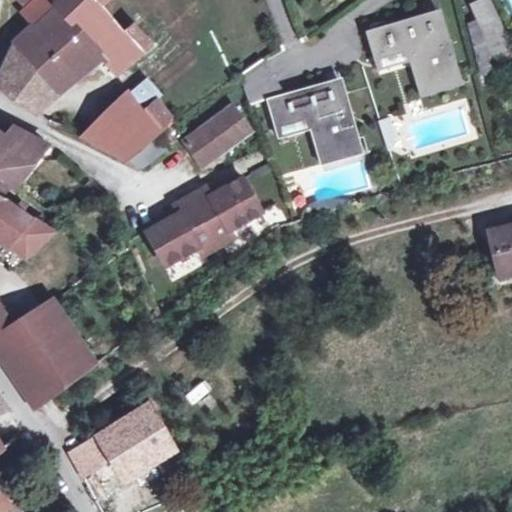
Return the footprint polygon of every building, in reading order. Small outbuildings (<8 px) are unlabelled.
[(52,0),(32,22),(13,41),(0,73),(0,80),(26,100),(32,104),(51,87),(94,53),(114,75),(147,43),(130,23),(120,32),(96,3),(100,0),(52,0)] [(52,0),(31,0),(21,10),(32,22),(52,0)] [(469,0),(467,1),(474,17),(493,11),(488,0),(469,0)] [(364,30),(374,57),(407,48),(410,58),(422,94),(460,82),(439,8),(364,30)] [(509,45),(493,11),(474,17),(475,19),(491,52),(509,45)] [(473,58),(491,52),(475,19),(463,22),(473,58)] [(377,68),(410,58),(407,48),(374,57),(377,68)] [(246,92),(275,75),(261,56),(237,74),(246,92)] [(266,98),(274,126),(306,116),(309,127),(319,162),(360,151),(339,77),(266,98)] [(99,144),(126,160),(157,135),(173,123),(154,97),(159,92),(146,78),(128,93),(138,109),(99,144)] [(85,136),(99,144),(138,109),(128,93),(127,92),(85,136)] [(200,164),(248,127),(229,103),(182,139),(200,164)] [(277,136),(309,127),(306,116),(274,126),(277,136)] [(0,131),(0,172),(11,183),(44,142),(9,124),(2,133),(0,131)] [(166,149),(157,135),(126,160),(141,169),(166,149)] [(0,172),(0,239),(7,245),(31,217),(1,195),(11,183),(0,172)] [(204,187),(189,195),(218,245),(233,236),(228,225),(259,208),(241,176),(209,194),(204,187)] [(166,261),(196,244),(202,254),(218,245),(189,195),(174,203),(178,212),(148,229),(166,261)] [(50,231),(31,217),(7,245),(24,256),(50,231)] [(511,224),(489,230),(498,269),(511,265),(511,224)] [(0,310),(0,357),(34,407),(92,364),(91,362),(50,300),(12,325),(0,310)] [(190,402),(211,393),(207,382),(186,391),(190,402)] [(149,402),(97,435),(108,454),(120,474),(170,442),(149,402)] [(108,454),(97,435),(69,453),(79,473),(90,466),(108,454)] [(110,507),(90,466),(79,473),(100,511),(110,507)] [(0,511),(10,511),(19,508),(0,479),(0,511)]
